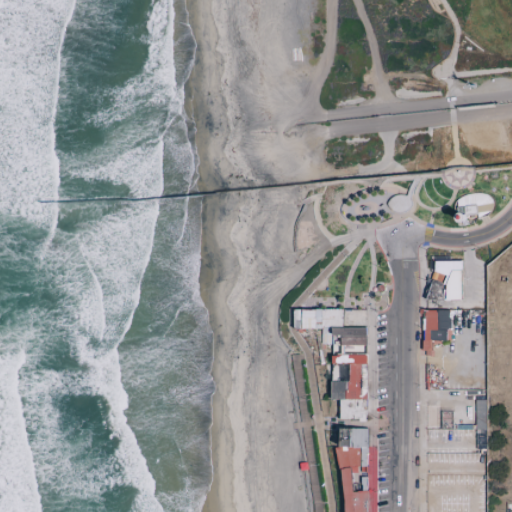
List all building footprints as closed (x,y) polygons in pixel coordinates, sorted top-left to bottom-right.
[(460,216),(457,215),(455,213),(454,211),(454,208),(454,205),(455,203),(457,200),(462,197),(470,194),(476,194),(482,194),(486,195),(490,198),(492,202),(493,204),(492,208),(490,211),(489,214),(486,216),(477,218),(472,221),(471,221),(471,224),(466,226),(462,227),(461,227),(461,220),(461,219),(463,220),(464,220),(466,220),(467,219),(468,218),(469,217),(469,215),(469,214),(468,213),(467,212),(465,211),(464,211),(462,211),(461,212),(460,213),(460,215),(460,216)] [(410,196),(388,195),(388,211),(410,212),(410,196)] [(467,219),(468,218),(469,217),(469,215),(469,214),(468,213),(467,212),(465,211),(464,211),(462,211),(461,212),(460,213),(460,215),(460,216),(460,218),(461,219),(463,220),(464,220),(466,220),(467,219)] [(431,260),(460,261),(460,302),(422,302),(422,290),(431,279),(433,273),(431,271),(432,266),(430,265),(431,260)] [(366,309),(294,310),(295,329),(321,329),(321,344),(332,344),(333,400),(341,400),(341,420),(366,420),(366,368),(366,309)] [(432,356),(432,341),(450,341),(451,311),(424,310),(423,356),(432,356)] [(369,511),(369,429),(342,429),(342,448),(343,448),(342,511),(369,511)]
